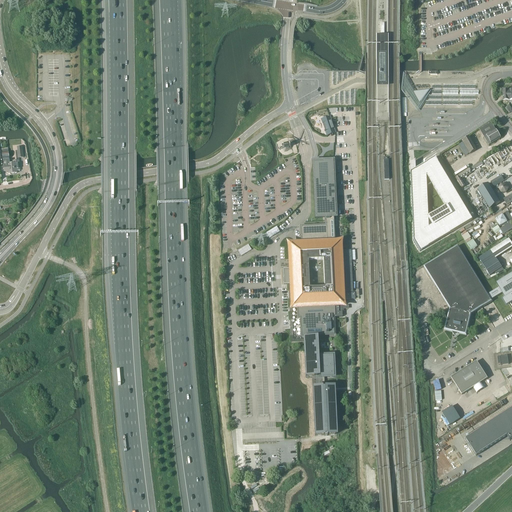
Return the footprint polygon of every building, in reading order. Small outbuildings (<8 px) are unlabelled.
[(413,92),(402,71),(401,81),(399,89),(415,110),(419,104),(413,92)] [(428,91),(413,92),(419,103),(428,91)] [(329,117),(322,120),(327,135),(335,133),(329,117)] [(491,122),(480,130),(489,145),(501,138),(491,122)] [(463,142),(459,145),(466,156),(470,154),(476,151),(468,138),(463,141),(463,142)] [(281,145),(284,151),(291,147),(287,141),(281,145)] [(10,165),(11,174),(17,174),(16,172),(20,172),(19,161),(18,159),(23,158),(22,147),(17,148),(18,151),(15,152),(17,161),(12,161),(13,165),(10,165)] [(410,170),(412,214),(413,241),(419,253),(474,219),(436,156),(410,170)] [(334,160),(312,161),(315,219),(325,219),(325,225),(300,226),(300,233),(301,243),(288,243),(291,309),(297,309),(298,319),(336,317),(336,307),(343,307),(340,241),(335,241),(335,231),(334,218),(337,218),(334,160)] [(491,182),(494,187),(504,181),(501,175),(491,182)] [(503,186),(505,190),(510,190),(511,185),(511,184),(510,180),(505,181),(503,186)] [(500,203),(488,183),(478,190),(490,209),(500,203)] [(508,222),(500,227),(501,228),(500,228),(503,233),(511,227),(509,222),(511,220),(511,218),(507,212),(503,214),(508,222)] [(508,222),(503,214),(495,219),(500,227),(508,222)] [(511,248),(511,243),(509,239),(479,259),(490,276),(502,268),(496,259),(511,248)] [(450,309),(472,314),(492,302),(491,299),(488,294),(458,246),(424,267),(450,309)] [(511,274),(497,284),(499,287),(488,294),(491,299),(494,298),(502,293),(505,297),(505,298),(502,300),(507,306),(509,305),(511,302),(511,274)] [(466,336),(472,314),(450,309),(445,331),(466,336)] [(316,337),(306,338),(307,376),(318,375),(317,372),(322,372),(322,388),(314,388),(317,435),(325,435),(325,436),(328,436),(328,435),(335,435),(333,387),(325,387),(324,377),(334,377),(334,372),(336,372),(336,362),(321,362),(322,370),(317,370),(316,337)] [(507,355),(496,357),(498,366),(508,364),(507,355)] [(477,361),(451,378),(462,395),(488,378),(477,361)] [(511,409),(465,440),(476,456),(508,435),(511,440),(511,439),(511,409)]
